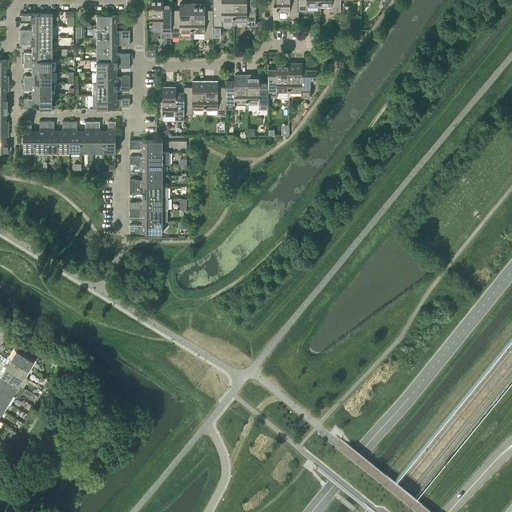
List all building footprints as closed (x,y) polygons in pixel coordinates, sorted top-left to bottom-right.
[(163,30),(172,30),(172,9),(171,9),(172,3),(159,3),(158,0),(149,0),(150,25),(162,25),(162,30),(163,30)] [(201,3),(192,3),(192,31),(205,32),(205,37),(213,37),(213,0),(212,0),(213,9),(201,9),(201,3)] [(213,0),(213,37),(214,37),(214,25),(222,25),(222,20),(234,20),(234,0),(213,0)] [(234,0),(234,20),(246,20),(246,25),(256,25),(256,0),(234,0)] [(298,10),(297,0),(276,0),(277,11),(289,11),(289,16),(298,16),(298,10)] [(319,5),(318,0),(297,0),(298,10),(307,10),(307,5),(319,5)] [(318,0),(319,5),(331,5),(331,11),(340,10),(339,0),(318,0)] [(184,9),(172,9),(172,30),(172,36),(172,37),(180,37),(180,31),(192,31),(192,3),(184,3),(184,9)] [(65,11),(65,16),(66,16),(67,17),(67,18),(67,22),(67,24),(67,25),(69,25),(71,25),(73,25),(74,25),(74,24),(74,22),(74,17),(73,16),(73,14),(73,11),(73,10),(66,10),(65,11)] [(34,22),(34,26),(52,26),(52,13),(20,13),(19,22),(34,22)] [(97,14),(97,26),(115,26),(115,22),(130,22),(130,14),(97,14)] [(52,26),(34,26),(34,30),(19,29),(19,37),(52,37),(52,26)] [(115,26),(97,26),(97,37),(130,37),(130,30),(115,30),(115,26)] [(172,30),(163,30),(163,32),(164,36),(164,48),(164,49),(164,50),(164,51),(165,51),(166,51),(165,52),(166,52),(166,53),(166,54),(167,54),(168,55),(169,55),(170,54),(170,53),(170,49),(170,46),(171,44),(171,37),(171,36),(172,36),(172,30)] [(34,44),(34,48),(52,48),(52,37),(19,37),(19,44),(24,44),(34,44)] [(130,37),(97,37),(97,48),(115,48),(115,44),(130,44),(130,37)] [(24,59),(52,59),(52,48),(34,48),(34,52),(24,52),(24,59)] [(115,48),(97,48),(97,60),(130,60),(130,52),(115,52),(115,48)] [(0,59),(0,71),(4,71),(4,67),(9,67),(9,59),(0,59)] [(34,71),(52,71),(52,59),(24,59),(24,67),(34,67),(34,71)] [(130,60),(97,60),(97,71),(116,71),(116,67),(130,67),(130,60)] [(277,68),(268,68),(268,108),(268,96),(277,96),(277,91),(289,91),(289,62),(277,62),(277,68)] [(289,62),(289,91),(301,91),(301,96),(310,96),(310,83),(317,83),(317,68),(302,68),(302,62),(289,62)] [(260,74),(247,74),(247,103),(259,103),(259,108),(268,108),(268,68),(268,80),(260,80),(260,74)] [(4,75),(4,71),(0,71),(0,82),(9,82),(9,75),(4,75)] [(52,71),(34,71),(34,75),(24,75),(24,82),(52,82),(52,71)] [(116,71),(97,71),(97,82),(130,83),(130,75),(115,75),(116,71)] [(226,80),(226,114),(226,108),(235,108),(235,103),(247,103),(247,74),(234,74),(234,80),(226,80)] [(184,86),(184,120),(184,114),(193,114),(193,109),(205,109),(205,80),(197,80),(192,80),(192,86),(184,86)] [(205,80),(205,109),(217,109),(217,114),(226,114),(226,80),(226,86),(224,86),(218,86),(218,80),(205,80)] [(9,90),(9,82),(0,82),(0,93),(4,94),(4,90),(9,90)] [(34,94),(52,94),(52,82),(24,82),(24,90),(34,90),(34,94)] [(92,82),(92,94),(116,94),(116,90),(130,90),(130,83),(97,82),(92,82)] [(184,120),(184,86),(184,92),(177,92),(176,92),(176,86),(163,86),(163,114),(175,115),(175,119),(184,120)] [(4,94),(0,93),(0,105),(9,105),(9,98),(4,98),(4,94)] [(52,94),(34,94),(34,98),(24,98),(24,105),(52,105),(52,94)] [(116,94),(92,94),(92,106),(130,106),(130,98),(116,98),(116,94)] [(9,105),(0,105),(0,116),(4,117),(4,113),(9,113),(9,105)] [(4,121),(4,117),(0,116),(0,127),(9,128),(9,121),(4,121)] [(23,149),(35,149),(35,131),(31,131),(31,120),(23,120),(23,149)] [(47,149),(47,120),(39,120),(39,131),(35,131),(35,149),(47,149)] [(58,149),(58,131),(55,131),(55,120),(47,120),(47,149),(58,149)] [(62,131),(58,131),(58,149),(70,149),(70,121),(62,120),(62,131)] [(77,121),(70,121),(70,149),(81,149),(81,131),(77,131),(77,121)] [(93,149),(93,121),(85,121),(85,131),(81,131),(81,149),(93,149)] [(100,121),(93,121),(93,149),(104,149),(104,131),(100,131),(100,121)] [(108,131),(104,131),(104,149),(116,149),(116,121),(108,121),(108,131)] [(9,135),(9,128),(0,127),(0,139),(4,139),(4,135),(9,135)] [(4,139),(0,139),(0,151),(9,151),(9,143),(4,143),(4,139)] [(144,148),(144,152),(163,152),(163,140),(130,140),(130,148),(144,148)] [(130,156),(130,163),(163,163),(169,163),(170,152),(163,152),(144,152),(144,156),(130,156)] [(144,175),(163,175),(163,163),(130,163),(130,171),(144,171),(144,175)] [(163,175),(144,175),(144,179),(130,179),(130,186),(163,186),(163,175)] [(144,193),(144,197),(163,197),(167,197),(167,186),(163,186),(130,186),(129,193),(144,193)] [(129,201),(129,209),(163,209),(163,197),(144,197),(144,201),(129,201)] [(144,216),(144,220),(163,220),(167,220),(167,209),(163,209),(129,209),(129,216),(144,216)] [(163,232),(163,220),(144,220),(144,224),(129,224),(129,232),(163,232)] [(11,356),(29,368),(35,358),(17,347),(11,356)] [(29,368),(11,356),(5,365),(23,376),(29,368)] [(23,376),(5,365),(0,373),(18,384),(23,376)] [(18,384),(0,373),(0,384),(13,393),(18,384)] [(13,393),(0,384),(0,396),(8,401),(13,393)]
